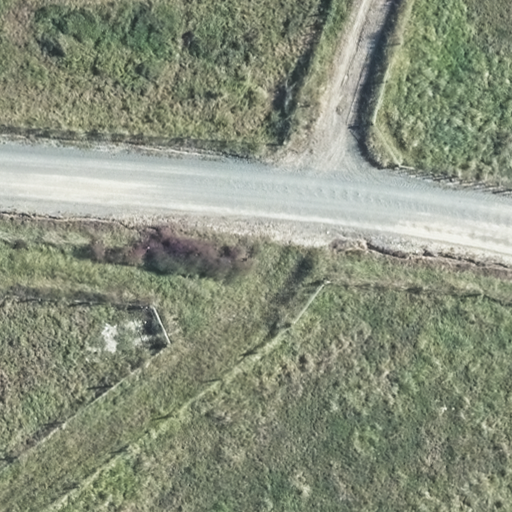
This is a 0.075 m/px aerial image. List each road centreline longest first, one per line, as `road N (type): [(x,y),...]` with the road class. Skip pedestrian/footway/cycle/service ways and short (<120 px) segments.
road 1 (track): [(365,0),(301,222),(243,324),(8,511)]
road 2 (unclassified): [(511,255),(301,222),(0,200)]
